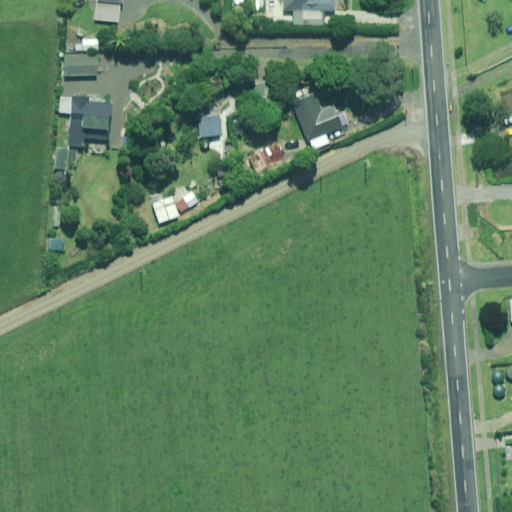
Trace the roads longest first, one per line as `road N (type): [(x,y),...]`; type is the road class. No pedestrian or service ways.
road 1 (secondary): [(428,0),(453,280)]
road 2 (secondary): [(453,280),(469,511)]
